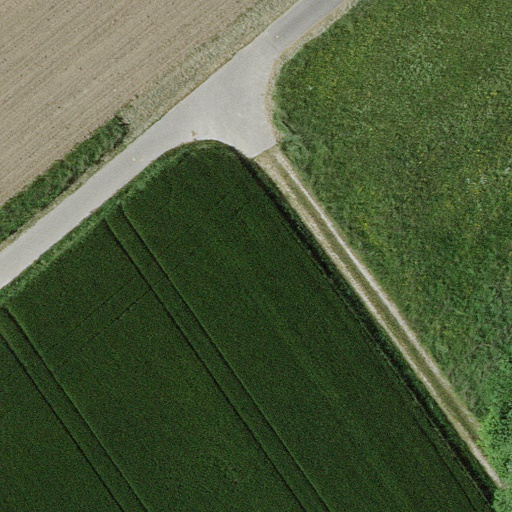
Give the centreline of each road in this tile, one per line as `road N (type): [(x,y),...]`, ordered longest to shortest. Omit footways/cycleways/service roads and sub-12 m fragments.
road 1 (track): [(233,87),(511,462)]
road 2 (track): [(336,0),(0,278)]
